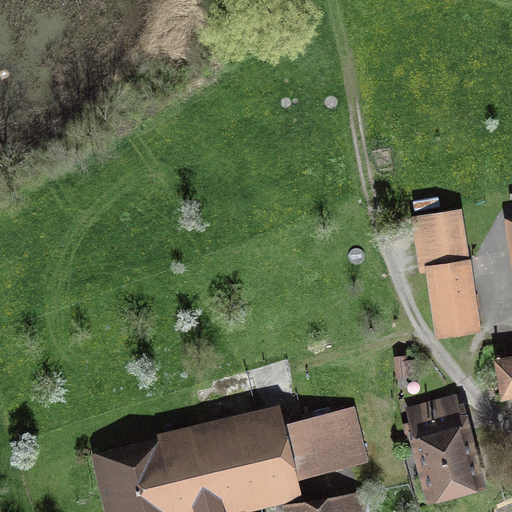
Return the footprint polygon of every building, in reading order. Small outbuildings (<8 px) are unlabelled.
[(511,215),(503,217),(511,270),(511,357),(496,360),(503,403),(511,401),(511,215)] [(474,257),(426,260),(430,337),(479,334),(474,257)] [(391,352),(395,367),(417,361),(413,346),(391,352)] [(462,393),(401,409),(427,508),(488,492),(462,393)] [(285,408),(96,451),(109,511),(184,511),(188,511),(227,511),(298,495),(294,476),(367,459),(355,408),(288,423),(285,408)] [(410,486),(395,491),(398,502),(414,497),(410,486)] [(286,500),(287,511),(360,511),(356,487),(286,500)]
